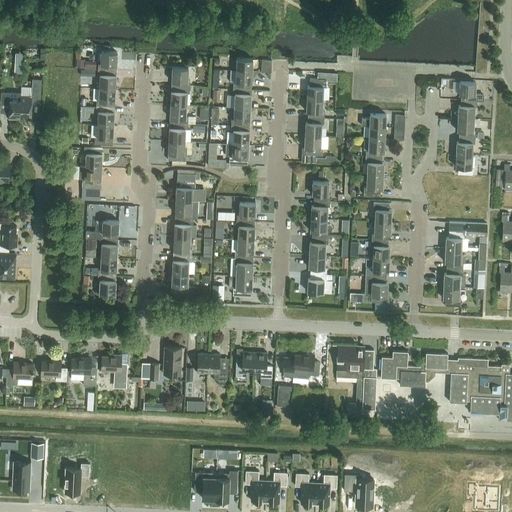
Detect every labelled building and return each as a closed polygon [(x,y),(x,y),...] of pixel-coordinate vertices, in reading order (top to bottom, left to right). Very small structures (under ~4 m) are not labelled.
[(97,70),(116,70),(117,52),(101,51),(100,63),(98,63),(97,70)] [(236,70),(252,71),(253,58),(237,57),(236,70)] [(85,67),(85,59),(77,59),(77,67),(85,67)] [(96,69),(96,61),(85,60),(85,69),(96,69)] [(171,79),(183,80),(182,86),(189,86),(190,80),(187,80),(188,67),(172,67),(171,79)] [(99,88),(115,89),(116,70),(97,70),(97,76),(98,76),(98,82),(99,82),(99,88)] [(240,88),(240,82),(252,83),(252,71),(236,70),(236,82),(233,82),(233,88),(240,88)] [(310,77),(310,85),(308,85),(307,98),(323,98),(323,86),(326,86),(326,78),(310,77)] [(21,100),(20,113),(21,114),(31,114),(32,101),(41,102),(42,79),(33,78),(32,86),(21,86),(21,92),(21,100)] [(461,94),(471,94),(470,100),(477,100),(478,94),(475,94),(476,81),(460,81),(459,94),(461,94)] [(182,86),(182,92),(171,91),(170,103),(186,104),(187,92),(189,92),(189,86),(182,86)] [(103,100),(115,101),(115,89),(99,88),(98,100),(96,100),(96,106),(103,106),(103,105),(103,100)] [(240,88),(233,88),(233,94),(235,94),(235,107),(250,107),(251,95),(240,94),(240,88)] [(1,91),(1,99),(10,100),(9,118),(20,119),(21,114),(20,113),(21,100),(21,92),(15,92),(10,92),(1,91)] [(322,110),(323,98),(307,98),(307,110),(308,110),(308,116),(324,117),(325,111),(322,110)] [(470,105),(461,105),(459,104),(458,117),(474,118),(475,106),(477,106),(477,100),(470,100),(470,105)] [(181,122),(188,123),(188,116),(186,116),(186,104),(170,103),(169,116),(181,116),(181,122)] [(102,113),(103,106),(96,106),(95,112),(98,112),(97,124),(114,125),(114,113),(102,113)] [(208,119),(209,108),(200,107),(200,119),(208,119)] [(250,107),(235,107),(234,119),(232,118),(231,125),(238,125),(239,119),(250,119),(250,107)] [(369,125),(385,126),(386,113),(370,112),(369,117),(362,116),(361,125),(369,125)] [(324,123),(324,117),(308,116),(308,121),(306,121),(305,134),(321,135),(321,123),(324,123)] [(460,130),(469,130),(469,136),(476,136),(476,130),(474,130),(474,118),(458,117),(458,129),(460,130)] [(181,122),(180,128),(169,128),(168,140),(184,141),(185,129),(187,129),(188,123),(181,122)] [(114,125),(97,124),(97,137),(94,136),(94,144),(101,144),(101,137),(113,137),(114,125)] [(238,131),(238,125),(231,125),(231,131),(233,131),(233,143),(248,144),(249,132),(238,131)] [(369,125),(368,137),(384,138),(385,126),(369,125)] [(321,135),(305,134),(305,147),(307,147),(306,154),(322,154),(323,147),(320,147),(321,135)] [(469,136),(468,142),(459,141),(457,141),(456,154),(472,154),(473,143),(475,143),(476,136),(469,136)] [(372,150),(382,150),(384,151),(384,138),(368,137),(368,149),(365,149),(365,155),(372,156),(372,150)] [(187,146),(184,146),(184,141),(168,140),(167,159),(186,160),(187,146)] [(248,144),(233,143),(227,143),(226,155),(230,155),(229,162),(248,163),(248,144)] [(102,155),(91,155),(91,147),(84,147),(84,154),(86,154),(86,166),(101,167),(102,155)] [(472,154),(456,154),(456,166),(458,166),(467,167),(467,174),(474,174),(474,167),(472,167),(472,154)] [(372,156),(365,155),(365,161),(367,161),(367,174),(382,174),(383,162),(381,161),(372,161),(372,156)] [(0,179),(9,180),(10,165),(0,164),(0,179)] [(101,167),(86,166),(80,166),(79,178),(83,178),(82,186),(94,187),(101,187),(101,167)] [(176,172),(176,179),(179,180),(194,180),(195,173),(176,172)] [(382,174),(367,174),(366,186),(364,185),(363,193),(370,194),(371,187),(380,187),(382,187),(382,174)] [(194,187),(194,180),(179,180),(176,179),(175,199),(199,200),(200,188),(194,187)] [(314,194),(323,194),(323,200),(330,200),(330,194),(328,194),(329,181),(312,180),(312,194),(314,194)] [(15,200),(16,186),(8,186),(7,199),(15,200)] [(82,186),(82,199),(100,200),(101,187),(94,187),(82,186)] [(174,211),(174,217),(193,218),(193,212),(198,212),(199,200),(175,199),(175,211),(174,211)] [(323,200),(323,205),(313,205),(311,204),(311,217),(327,218),(327,206),(330,206),(330,200),(323,200)] [(244,214),(255,215),(255,202),(240,201),(239,214),(237,214),(236,220),(243,220),(244,214)] [(381,201),(374,201),(373,208),(376,208),(375,220),(391,221),(392,209),(389,209),(380,208),(381,201)] [(502,214),(501,220),(502,220),(502,239),(511,239),(511,220),(506,220),(506,214),(502,214)] [(192,224),(193,218),(174,217),(174,224),(173,236),(189,236),(196,236),(197,225),(192,224)] [(321,231),(321,236),(328,237),(328,231),(330,231),(332,229),(332,226),(330,223),(326,223),(327,218),(311,217),(310,230),(312,230),(321,231)] [(9,245),(16,245),(17,225),(2,224),(2,221),(0,220),(0,230),(1,231),(1,240),(0,239),(0,250),(9,251),(9,245)] [(86,230),(85,238),(86,238),(99,238),(106,238),(118,239),(118,233),(118,220),(103,220),(102,231),(86,230)] [(255,221),(243,220),(236,220),(236,226),(238,226),(238,238),(254,239),(254,227),(255,221)] [(391,221),(375,220),(374,233),(372,232),(372,239),(379,239),(379,233),(388,234),(390,234),(391,221)] [(480,235),(481,235),(486,235),(487,223),(467,222),(467,234),(480,235)] [(465,230),(464,230),(449,229),(449,236),(446,236),(445,249),(461,249),(462,237),(464,237),(465,230)] [(189,248),(189,236),(173,236),(173,248),(172,254),(191,255),(191,249),(189,248)] [(321,242),(311,241),(309,241),(309,254),(317,254),(325,255),(325,243),(328,243),(328,237),(321,236),(321,242)] [(106,238),(99,238),(99,244),(102,244),(101,256),(117,257),(117,245),(106,245),(106,238)] [(242,251),(253,251),(254,239),(238,238),(237,251),(235,250),(234,257),(241,257),(242,251)] [(96,239),(89,239),(88,249),(87,249),(87,255),(96,255),(96,249),(96,239)] [(388,245),(378,244),(379,239),(372,239),(371,245),(374,245),(373,257),(389,258),(390,245),(388,245)] [(461,254),(461,249),(445,249),(445,261),(447,261),(447,267),(463,268),(463,261),(464,262),(465,254),(461,254)] [(0,276),(15,278),(16,253),(0,252),(0,276)] [(191,261),(191,255),(172,254),(172,260),(172,272),(188,273),(188,261),(191,261)] [(325,255),(317,254),(309,254),(308,267),(310,267),(319,267),(319,273),(326,273),(326,267),(324,267),(325,255)] [(98,267),(98,274),(105,275),(105,269),(116,270),(117,257),(101,256),(100,267),(98,267)] [(252,263),(241,263),(241,257),(234,257),(234,263),(237,263),(236,275),(252,276),(252,263)] [(389,271),(389,258),(373,257),(373,267),(366,266),(366,275),(370,275),(386,276),(387,270),(389,271)] [(499,271),(498,290),(511,291),(511,272),(504,271),(504,266),(499,266),(499,271)] [(462,274),(463,268),(447,267),(446,272),(444,272),(444,285),(459,286),(464,286),(465,274),(462,274)] [(474,269),(473,287),(483,288),(484,270),(474,269)] [(172,272),(171,284),(182,285),(182,292),(189,292),(189,285),(187,285),(188,273),(172,272)] [(319,273),(310,272),(309,278),(307,278),(307,291),(323,292),(325,292),(328,290),(329,288),(329,283),(328,281),(326,279),(326,273),(319,273)] [(104,281),(105,275),(98,274),(97,281),(100,281),(99,293),(115,294),(115,282),(104,281)] [(202,274),(202,282),(210,282),(211,275),(202,274)] [(252,276),(236,275),(235,287),(233,287),(233,294),(251,295),(252,276)] [(374,294),(387,295),(388,282),(386,281),(386,276),(370,275),(366,275),(365,292),(365,293),(371,294),(374,294)] [(459,298),(459,286),(444,285),(443,297),(445,297),(445,304),(461,305),(461,298),(459,298)] [(212,302),(223,302),(224,287),(213,286),(212,302)] [(374,294),(371,294),(365,293),(365,292),(350,292),(350,299),(373,300),(374,294)] [(337,357),(337,359),(338,359),(337,366),(338,366),(338,369),(337,376),(357,377),(356,403),(357,403),(357,408),(362,408),(375,409),(375,407),(377,376),(377,368),(373,368),(374,349),(359,348),(359,345),(338,344),(338,357),(337,357)] [(181,371),(182,347),(165,346),(164,370),(181,371)] [(254,368),(255,351),(243,350),(243,358),(237,357),(236,375),(247,376),(247,368),(254,368)] [(382,355),(381,376),(400,377),(400,384),(425,385),(425,380),(428,381),(435,374),(435,371),(451,372),(450,401),(467,402),(467,399),(471,400),(470,411),(500,413),(499,420),(511,420),(511,372),(510,372),(510,363),(502,363),(502,365),(488,364),(489,358),(458,357),(458,361),(448,360),(448,352),(426,351),(426,362),(421,362),(420,365),(408,364),(408,351),(393,350),(393,356),(382,355)] [(255,351),(254,368),(261,368),(261,376),(272,377),(273,365),(267,365),(267,352),(255,351)] [(208,372),(209,353),(198,352),(197,371),(208,372)] [(209,353),(208,372),(215,372),(214,379),(219,380),(218,385),(227,385),(228,368),(220,368),(220,353),(209,353)] [(284,356),(283,370),(284,370),(284,375),(309,377),(309,374),(319,375),(320,362),(314,361),(315,355),(295,353),(294,357),(284,356)] [(127,375),(128,362),(122,362),(122,356),(102,355),(101,370),(117,370),(116,386),(127,387),(127,375)] [(97,385),(97,367),(91,366),(92,358),(72,357),(71,372),(85,373),(84,384),(97,385)] [(67,380),(67,367),(61,367),(62,361),(42,360),(41,375),(57,375),(56,379),(67,380)] [(33,378),(34,363),(14,362),(14,368),(7,368),(7,371),(7,383),(7,385),(13,385),(13,383),(17,384),(18,377),(33,378)] [(159,378),(159,363),(150,362),(150,378),(159,378)] [(292,385),(279,384),(278,404),(290,405),(292,385)] [(34,405),(35,397),(24,396),(24,404),(34,405)] [(262,398),(262,411),(272,411),(272,399),(262,398)] [(43,457),(44,442),(32,442),(31,457),(43,457)] [(218,458),(237,458),(237,450),(218,449),(218,458)] [(16,461),(14,489),(32,490),(33,462),(16,461)] [(66,467),(65,491),(81,492),(81,475),(90,476),(90,463),(81,462),(81,468),(66,467)] [(215,498),(217,471),(196,470),(196,482),(203,483),(202,497),(215,498)] [(251,500),(265,500),(266,479),(259,479),(259,470),(247,470),(246,483),(252,483),(251,500)] [(236,484),(237,472),(217,471),(215,498),(228,499),(229,484),(236,484)] [(274,479),(266,479),(265,500),(280,501),(280,485),(286,485),(287,472),(274,471),(274,479)] [(314,503),(315,481),(309,481),(309,473),(308,473),(295,472),(295,485),(301,486),(300,502),(314,503)] [(345,473),(344,490),(356,491),(356,505),(372,506),(374,479),(358,478),(359,474),(345,473)] [(315,481),(314,503),(328,503),(329,487),(335,487),(336,474),(324,474),(324,482),(315,481)] [(402,509),(403,486),(403,481),(385,480),(384,493),(390,493),(390,506),(394,507),(394,509),(402,509)] [(415,508),(416,487),(403,486),(402,509),(410,509),(410,507),(415,508)] [(460,508),(461,490),(433,489),(432,508),(441,509),(442,507),(460,508)] [(486,511),(487,491),(475,490),(474,510),(486,511)] [(498,511),(499,491),(487,491),(486,511),(498,511)]
